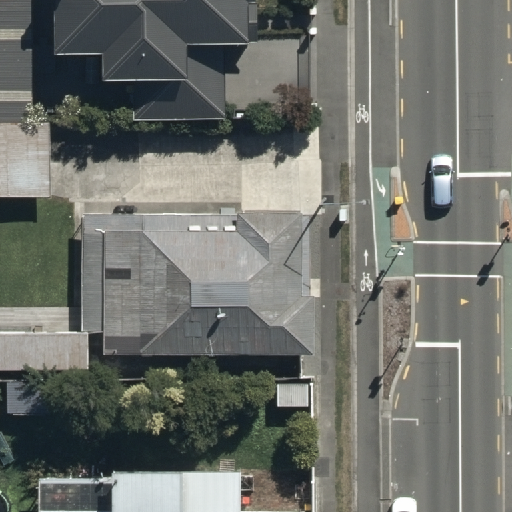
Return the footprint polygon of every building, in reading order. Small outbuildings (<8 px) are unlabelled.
[(0,0),(0,115),(33,115),(33,68),(41,68),(41,48),(32,48),(31,0),(0,0)] [(55,0),(55,38),(104,38),(104,66),(137,66),(137,111),(224,111),(224,28),(250,28),(249,0),(55,0)] [(0,115),(0,187),(50,187),(49,114),(33,115),(0,115)] [(301,204),(83,207),(85,326),(106,325),(106,350),(316,347),(315,283),(312,283),(311,207),(301,207),(301,204)] [(38,511),(240,511),(240,463),(183,463),(183,456),(115,457),(115,469),(38,470),(38,511)]
